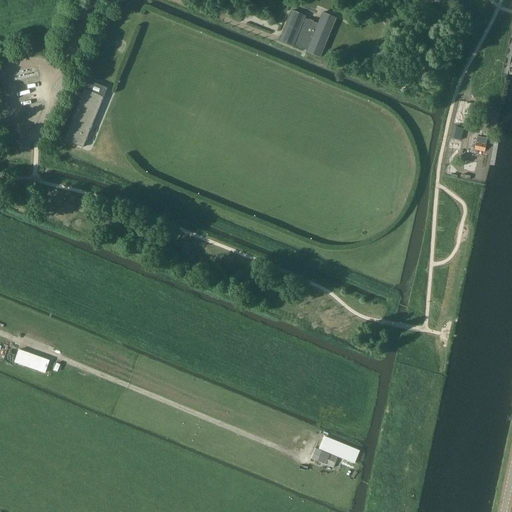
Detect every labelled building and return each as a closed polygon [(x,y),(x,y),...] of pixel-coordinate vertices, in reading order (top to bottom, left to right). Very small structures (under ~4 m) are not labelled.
[(324,46),(335,18),(322,13),(317,26),(310,23),(304,20),(306,17),(294,12),(291,11),(288,18),(279,40),(294,46),(294,45),(306,50),(305,51),(320,57),(324,46)] [(376,46),(369,59),(378,65),(385,52),(376,46)] [(88,81),(85,90),(82,96),(101,103),(107,88),(88,81)] [(83,147),(99,106),(81,99),(64,140),(83,147)] [(463,136),(464,126),(453,124),(451,134),(463,136)] [(485,145),(486,139),(478,137),(474,150),(484,152),(486,145),(485,145)] [(39,363),(43,353),(27,348),(26,351),(20,349),(16,360),(22,363),(24,357),(39,363)] [(37,369),(39,364),(31,361),(29,367),(37,369)] [(315,448),(338,457),(356,465),(363,447),(324,431),(322,431),(315,448)] [(311,458),(333,468),(338,457),(315,448),(311,458)]
